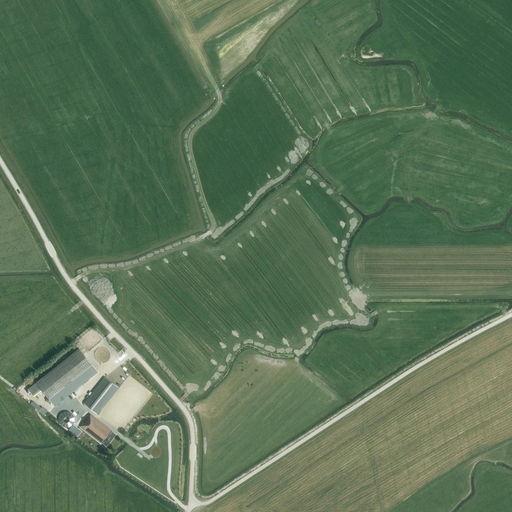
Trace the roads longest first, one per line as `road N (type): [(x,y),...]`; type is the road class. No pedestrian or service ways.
road 1 (unclassified): [(190,503),(187,414),(75,290),(0,160)]
road 2 (unclassified): [(190,503),(210,501),(436,354),(511,314)]
road 3 (track): [(511,316),(497,306),(384,306),(324,322)]
